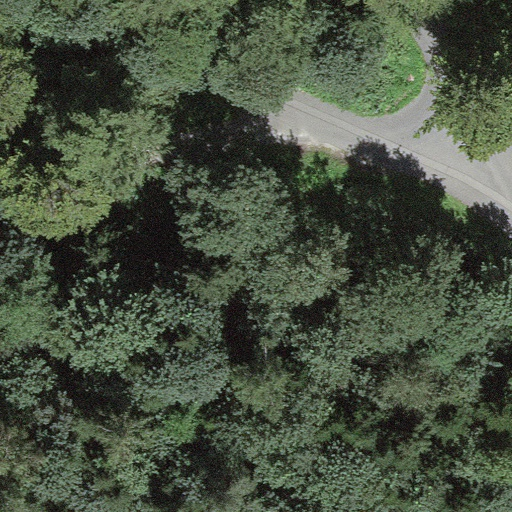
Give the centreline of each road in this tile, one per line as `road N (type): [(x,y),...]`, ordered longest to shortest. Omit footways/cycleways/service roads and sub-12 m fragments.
road 1 (residential): [(29,0),(168,43),(325,108),(511,208)]
road 2 (track): [(325,108),(133,150),(0,205)]
road 3 (tertiary): [(410,0),(511,170)]
